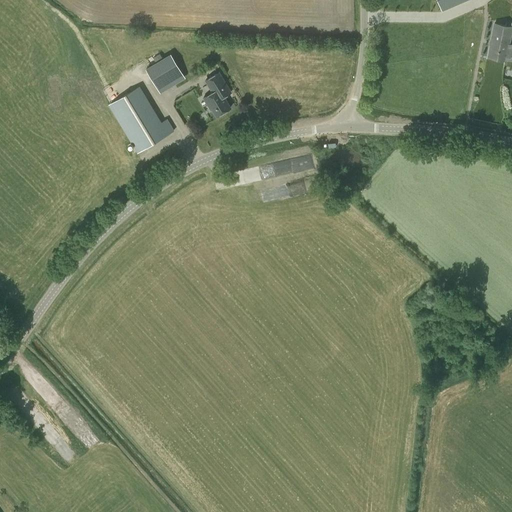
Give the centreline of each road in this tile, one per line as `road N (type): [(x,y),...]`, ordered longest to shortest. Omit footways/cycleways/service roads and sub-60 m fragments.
road 1 (tertiary): [(0,375),(93,250),(162,185),(208,155),(349,128)]
road 2 (tertiary): [(511,142),(452,130),(349,128)]
road 3 (unclassified): [(349,128),(363,0)]
